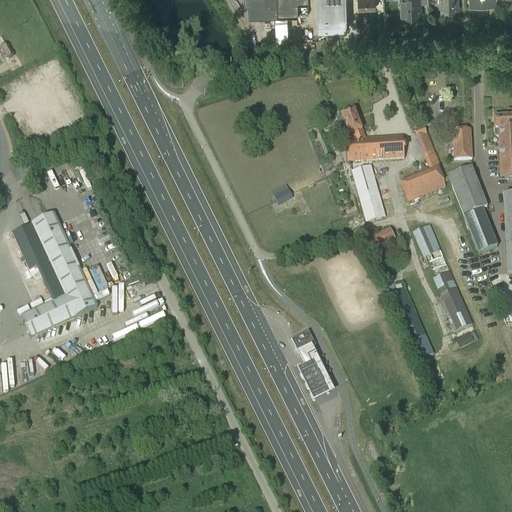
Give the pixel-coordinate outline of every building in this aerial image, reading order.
[(243,0),(244,6),(248,6),(248,18),(276,17),(275,0),(243,0)] [(308,0),(275,0),(276,17),(298,16),(297,4),(308,4),(308,0)] [(346,0),(315,0),(316,9),(346,8),(346,0)] [(357,0),(358,10),(374,9),(373,0),(357,0)] [(399,0),(400,16),(402,16),(402,18),(421,17),(420,3),(428,2),(427,0),(399,0)] [(438,0),(439,9),(447,8),(447,11),(458,11),(457,0),(438,0)] [(346,8),(316,9),(316,20),(347,19),(346,8)] [(347,19),(316,20),(317,31),(337,31),(347,31),(347,19)] [(1,49),(6,58),(9,59),(13,57),(13,54),(8,45),(5,44),(1,46),(1,49)] [(341,118),(336,120),(339,129),(345,127),(351,143),(345,143),(346,163),(404,160),(402,138),(365,140),(354,111),(341,116),(341,118)] [(511,117),(493,118),(494,137),(498,137),(501,179),(511,178),(511,117)] [(430,172),(400,183),(407,202),(445,188),(438,169),(439,168),(424,128),(414,132),(416,138),(417,138),(430,172)] [(469,130),(452,131),(453,149),(453,161),(467,160),(472,160),(470,130),(469,130)] [(446,174),(457,202),(480,193),(469,165),(446,174)] [(370,167),(351,172),(365,224),(384,218),(370,167)] [(288,189),(273,196),(278,205),(293,198),(288,189)] [(480,193),(457,202),(463,218),(482,210),(487,208),(480,193)] [(511,193),(503,194),(507,274),(511,273),(511,193)] [(482,210),(463,218),(477,252),(496,245),(482,210)] [(97,308),(53,214),(11,234),(10,231),(4,234),(5,236),(4,237),(3,239),(36,311),(21,318),(31,339),(54,327),(97,308)] [(429,226),(413,233),(447,309),(443,311),(453,334),(457,332),(472,325),(429,226)] [(389,229),(367,240),(373,252),(395,241),(389,229)] [(118,279),(120,285),(135,277),(133,272),(118,279)] [(402,284),(385,291),(416,363),(433,355),(426,338),(419,322),(402,284)] [(429,318),(419,322),(426,338),(436,334),(429,318)] [(308,332),(291,341),(298,355),(312,348),(315,347),(308,332)] [(71,353),(88,345),(83,334),(39,353),(44,365),(49,363),(52,369),(74,360),(71,353)] [(470,334),(455,341),(459,350),(474,343),(470,334)] [(333,389),(312,348),(298,355),(301,362),(294,366),(311,400),(333,389)]
